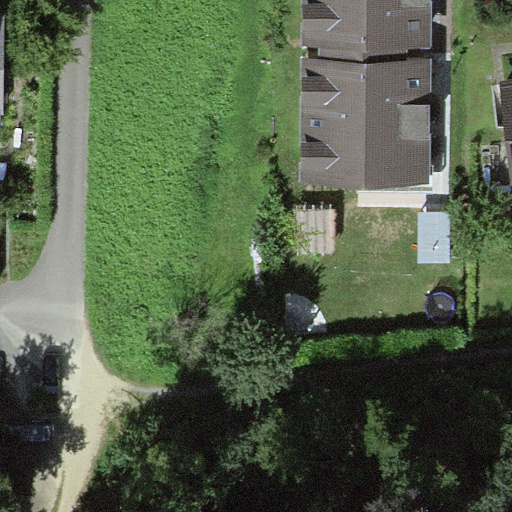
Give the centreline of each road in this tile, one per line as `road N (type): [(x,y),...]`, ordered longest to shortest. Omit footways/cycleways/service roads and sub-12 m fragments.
road 1 (track): [(511,362),(146,398),(88,392)]
road 2 (track): [(65,511),(88,392),(60,300)]
